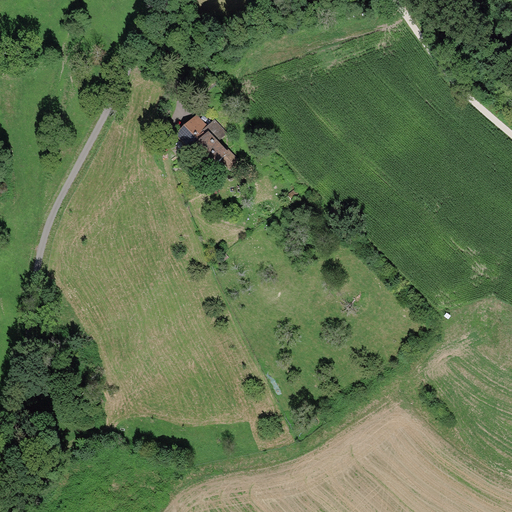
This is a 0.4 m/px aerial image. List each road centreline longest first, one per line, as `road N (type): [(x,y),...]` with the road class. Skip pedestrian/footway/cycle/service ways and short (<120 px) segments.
road 1 (residential): [(0,415),(23,366),(50,218),(161,0)]
road 2 (track): [(511,137),(431,56),(394,0)]
